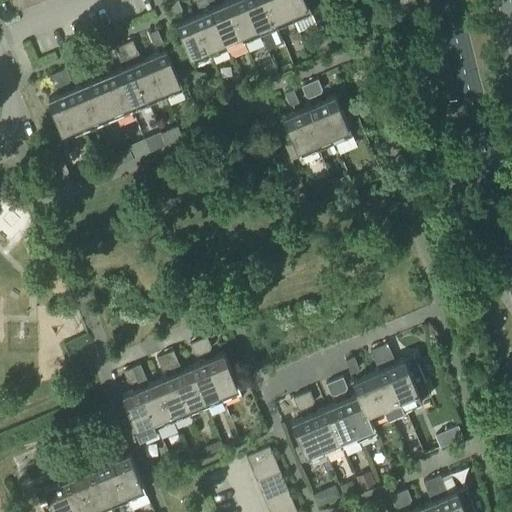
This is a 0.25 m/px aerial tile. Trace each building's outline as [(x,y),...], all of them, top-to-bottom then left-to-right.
[(24,0),(10,0),(15,9),(26,4),(24,0)] [(177,0),(171,0),(168,1),(174,14),(179,12),(181,8),(177,0)] [(227,0),(210,7),(227,47),(243,40),(227,0)] [(226,0),(227,0),(243,40),(260,33),(246,0),(226,0)] [(265,0),(246,0),(260,33),(276,26),(265,0)] [(265,0),(276,26),(293,19),(285,0),(265,0)] [(285,0),(293,19),(299,32),(316,25),(305,0),(285,0)] [(210,7),(194,14),(210,54),(227,47),(210,7)] [(194,14),(176,21),(192,61),(210,54),(194,14)] [(156,28),(148,32),(152,42),(156,44),(162,41),(156,28)] [(132,38),(123,42),(148,102),(164,95),(148,55),(140,59),(132,38)] [(123,66),(115,69),(132,109),(148,102),(123,42),(115,46),(123,66)] [(166,48),(148,55),(164,95),(182,88),(166,48)] [(276,52),(264,58),(270,70),(282,63),(276,52)] [(98,53),(90,56),(95,69),(101,67),(103,63),(98,53)] [(90,56),(81,60),(86,70),(89,71),(95,69),(90,56)] [(65,66),(56,70),(62,83),(68,81),(69,77),(65,66)] [(115,69),(98,76),(115,116),(132,109),(115,69)] [(56,70),(48,73),(52,83),(57,85),(62,83),(56,70)] [(98,76),(82,83),(98,123),(115,116),(98,76)] [(316,78),(308,81),(313,94),(319,92),(321,88),(316,78)] [(308,81),(300,85),(304,95),(308,97),(313,94),(308,81)] [(82,83),(65,90),(81,130),(98,123),(82,83)] [(292,88),(284,91),(287,100),(291,103),(297,101),(292,88)] [(65,90),(48,97),(64,137),(81,130),(65,90)] [(334,94),(316,101),(333,141),(351,133),(334,94)] [(316,101),(300,108),(317,148),(333,141),(316,101)] [(300,108),(283,115),(287,126),(299,155),(317,148),(300,108)] [(360,135),(330,148),(336,162),(366,149),(360,135)] [(143,137),(127,144),(132,157),(137,155),(149,150),(143,137)] [(206,335),(197,338),(203,351),(209,349),(210,345),(206,335)] [(197,338),(189,342),(194,352),(197,353),(203,351),(197,338)] [(386,342),(377,346),(403,405),(428,395),(411,355),(403,359),(403,358),(394,362),(386,342)] [(377,369),(369,372),(386,412),(403,405),(377,346),(369,349),(377,369)] [(173,348),(164,352),(169,365),(172,372),(189,412),(206,405),(189,365),(181,368),(177,359),(173,348)] [(223,351),(206,358),(222,398),(240,390),(223,351)] [(164,352),(156,356),(160,366),(164,367),(169,365),(164,352)] [(353,356),(344,359),(350,373),(355,370),(357,366),(353,356)] [(206,358),(189,365),(206,405),(222,398),(206,358)] [(439,359),(427,363),(433,381),(445,377),(439,359)] [(139,363),(131,366),(136,379),(139,386),(156,426),(173,419),(156,379),(148,382),(144,373),(139,363)] [(131,366),(123,369),(127,380),(131,381),(136,379),(131,366)] [(172,372),(156,379),(173,419),(189,412),(172,372)] [(369,372),(352,380),(357,392),(358,392),(369,419),(370,419),(386,412),(369,372)] [(341,376),(333,379),(338,392),(344,390),(346,386),(341,376)] [(333,379),(325,383),(329,393),(333,394),(338,392),(333,379)] [(139,386),(122,393),(139,433),(156,426),(139,386)] [(308,389),(300,393),(305,406),(311,404),(312,400),(308,389)] [(357,392),(341,399),(358,439),(376,432),(370,419),(369,419),(358,392),(357,392)] [(300,393),(291,397),(296,407),(299,408),(305,406),(300,393)] [(341,399),(325,406),(342,446),(358,439),(341,399)] [(325,406),(308,413),(325,453),(342,446),(325,406)] [(308,413),(290,420),(307,460),(325,453),(308,413)] [(149,434),(153,446),(187,433),(183,421),(149,434)] [(120,432),(111,435),(115,445),(120,446),(125,444),(120,432)] [(220,439),(204,446),(207,454),(212,451),(217,450),(223,447),(220,439)] [(95,442),(86,445),(91,458),(97,456),(99,452),(95,442)] [(269,444),(245,454),(250,466),(274,457),(269,444)] [(86,445),(78,449),(82,459),(86,461),(91,458),(86,445)] [(129,451),(111,459),(128,498),(145,491),(129,451)] [(61,456),(53,459),(58,472),(64,469),(66,466),(61,456)] [(274,457),(250,466),(255,478),(278,468),(274,457)] [(53,459),(45,462),(49,473),(53,474),(58,472),(53,459)] [(111,459),(94,465),(111,505),(128,498),(111,459)] [(94,465),(78,472),(94,511),(95,511),(111,505),(94,465)] [(278,468),(255,478),(260,489),(283,479),(278,468)] [(368,471),(355,477),(359,487),(361,486),(362,486),(371,482),(372,482),(368,471)] [(94,511),(78,472),(61,479),(75,511),(94,511)] [(439,474),(430,477),(444,511),(474,511),(466,486),(457,490),(457,489),(447,493),(443,484),(440,477),(439,474)] [(444,511),(430,477),(422,481),(431,500),(422,504),(425,511),(444,511)] [(75,511),(61,479),(44,487),(54,511),(75,511)] [(283,479),(260,489),(264,500),(288,491),(283,479)] [(351,481),(339,486),(343,494),(344,494),(345,493),(355,489),(351,481)] [(323,488),(311,493),(316,506),(317,505),(325,502),(328,501),(323,488)] [(406,488),(397,491),(402,504),(408,502),(410,498),(406,488)] [(288,491),(264,500),(269,511),(293,502),(288,491)] [(397,491),(389,494),(393,505),(397,506),(402,504),(397,491)] [(381,498),(372,502),(377,511),(383,511),(386,511),(381,498)] [(296,511),(293,502),(269,511),(296,511)]
